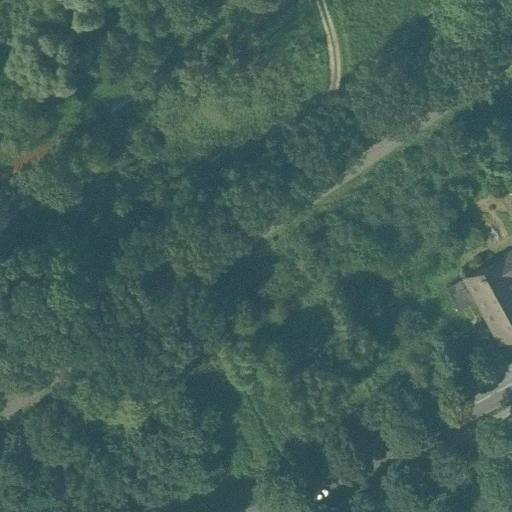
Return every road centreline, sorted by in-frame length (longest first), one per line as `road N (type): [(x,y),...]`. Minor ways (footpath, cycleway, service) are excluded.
road 1 (track): [(318,0),(333,62),(331,94),(315,122),(0,362)]
road 2 (primary): [(511,379),(266,511)]
